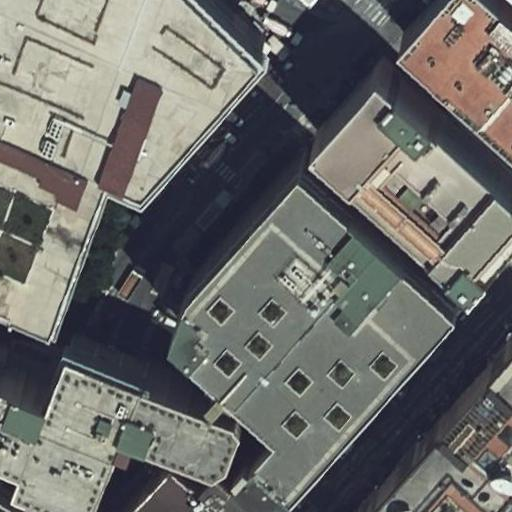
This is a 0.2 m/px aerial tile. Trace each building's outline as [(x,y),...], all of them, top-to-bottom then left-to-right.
[(234,0),(16,0),(0,45),(0,286),(76,314),(128,172),(164,185),(289,51),(234,0)] [(511,0),(433,0),(419,15),(511,100),(511,0)] [(511,245),(511,140),(403,44),(337,119),(498,261),(511,245)] [(481,278),(325,135),(178,294),(299,404),(256,450),(292,483),(481,278)] [(98,511),(135,419),(223,454),(243,444),(256,407),(249,397),(78,331),(57,384),(0,362),(0,451),(27,462),(18,486),(85,511),(98,511)] [(511,339),(356,511),(491,511),(505,495),(511,487),(511,339)] [(205,474),(178,450),(120,511),(243,511),(233,504),(253,482),(222,454),(205,474)] [(0,511),(31,511),(0,491),(0,511)]
